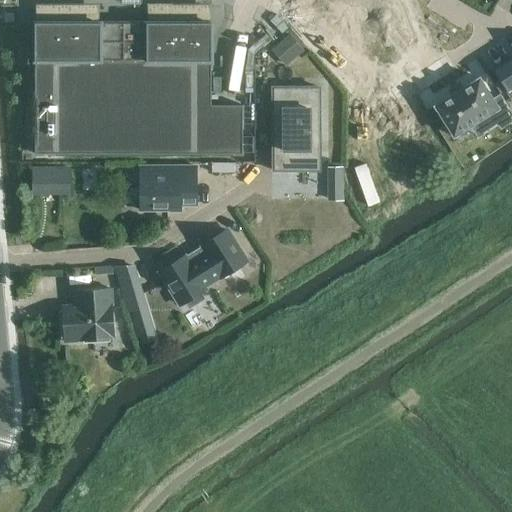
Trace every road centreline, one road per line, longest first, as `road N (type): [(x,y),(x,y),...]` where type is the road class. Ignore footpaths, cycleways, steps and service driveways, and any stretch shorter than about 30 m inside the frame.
road 1 (residential): [(0,267),(141,253),(260,183)]
road 2 (residential): [(448,0),(488,31),(414,81)]
